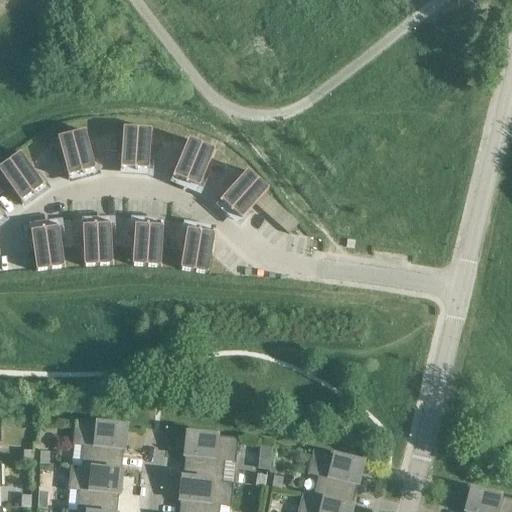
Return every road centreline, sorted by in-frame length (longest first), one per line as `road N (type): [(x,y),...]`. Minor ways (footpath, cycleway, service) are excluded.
road 1 (residential): [(0,237),(58,196),(142,186),(192,201),(267,260),(457,288)]
road 2 (unclassified): [(405,511),(457,288)]
road 3 (unclassified): [(457,288),(511,68)]
road 4 (unclassified): [(150,511),(167,372)]
